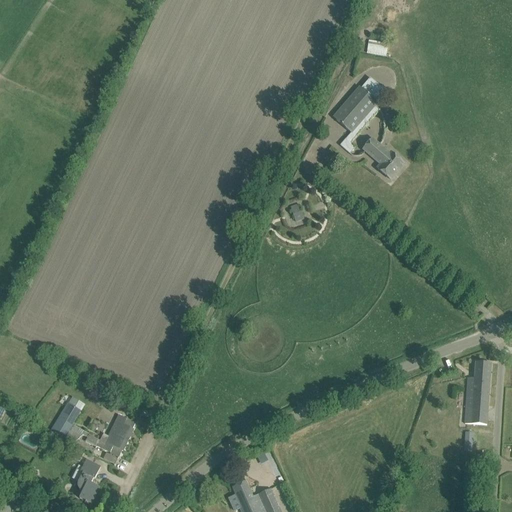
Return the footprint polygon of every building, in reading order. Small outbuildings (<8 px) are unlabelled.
[(366,53),(386,57),(389,44),(369,40),(366,53)] [(340,110),(334,118),(352,134),(378,103),(377,102),(386,91),(371,78),(361,89),(360,88),(340,110)] [(364,150),(381,165),(378,169),(391,180),(404,164),(392,154),(390,155),(372,140),(364,150)] [(300,205),(291,207),(296,223),(305,220),(300,205)] [(465,424),(487,426),(491,364),(476,363),(475,379),(468,379),(465,424)] [(69,404),(51,432),(62,439),(63,437),(74,444),(83,435),(88,438),(86,442),(96,447),(96,448),(97,447),(102,449),(110,453),(119,457),(122,451),(123,452),(134,430),(133,429),(136,423),(137,421),(132,418),(131,420),(128,419),(127,419),(119,415),(118,417),(109,436),(108,437),(102,438),(100,441),(96,438),(72,425),(81,411),(80,411),(69,404)] [(466,433),(465,452),(473,452),(474,433),(466,433)] [(71,458),(80,462),(84,454),(75,450),(71,458)] [(258,456),(261,464),(268,462),(265,454),(258,456)] [(95,479),(101,468),(87,460),(81,472),(84,474),(79,483),(79,484),(78,485),(78,486),(79,487),(79,488),(79,489),(80,490),(81,491),(83,492),(80,499),(86,502),(85,503),(88,505),(89,503),(91,505),(100,488),(91,484),(94,479),(95,479)] [(238,498),(232,500),(237,511),(240,510),(240,511),(281,511),(271,489),(253,498),(253,497),(246,483),(233,488),(238,498)]
